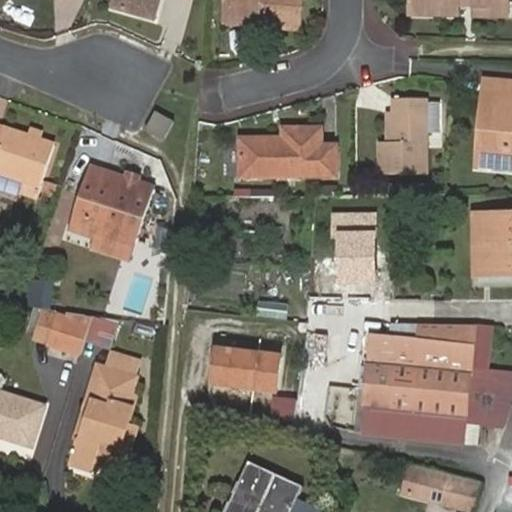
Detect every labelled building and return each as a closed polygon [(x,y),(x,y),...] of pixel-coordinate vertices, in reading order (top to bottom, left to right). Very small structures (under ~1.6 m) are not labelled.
[(114,0),(152,11),(155,0),(114,0)] [(292,19),(293,0),(227,0),(227,20),(258,22),(258,16),(292,19)] [(300,0),(293,0),(292,19),(258,16),(258,22),(299,24),(300,0)] [(469,10),(504,11),(504,0),(403,0),(404,16),(453,18),(454,3),(469,3),(469,10)] [(503,22),(504,11),(469,10),(469,21),(503,22)] [(511,82),(488,79),(484,113),(489,114),(485,148),(481,147),(478,166),(511,168),(511,82)] [(395,139),(387,139),(382,139),(380,172),(426,174),(429,97),(397,97),(396,110),(395,139)] [(389,110),(387,139),(395,139),(396,110),(389,110)] [(489,114),(484,113),(481,147),(485,148),(489,114)] [(154,114),(147,131),(166,139),(173,122),(154,114)] [(241,176),(336,175),(336,146),(320,146),(320,128),(283,129),(284,138),(242,139),(241,176)] [(0,134),(0,199),(16,205),(19,198),(35,203),(38,194),(52,152),(38,147),(26,144),(0,134)] [(29,137),(26,144),(38,147),(40,141),(29,137)] [(102,236),(139,246),(153,192),(138,188),(126,184),(86,174),(70,235),(100,243),(102,236)] [(138,188),(139,181),(128,178),(126,184),(138,188)] [(379,214),(337,214),(338,283),(379,283),(379,214)] [(511,218),(475,219),(475,273),(511,272),(511,218)] [(137,253),(139,246),(102,236),(100,243),(137,253)] [(28,279),(24,303),(48,308),(52,283),(28,279)] [(66,318),(57,347),(84,356),(96,319),(68,314),(66,318)] [(371,335),(361,433),(462,443),(474,325),(421,325),(420,340),(371,335)] [(260,357),(219,351),(214,386),(276,395),(281,360),(260,357)] [(102,370),(96,388),(103,389),(109,372),(102,370)] [(96,388),(85,428),(91,430),(88,440),(80,443),(73,469),(97,476),(99,469),(109,473),(118,468),(124,454),(133,457),(141,433),(130,430),(134,418),(140,402),(140,401),(135,400),(134,399),(138,388),(140,382),(109,372),(103,389),(96,388)] [(45,415),(0,399),(0,442),(32,453),(45,415)] [(267,399),(258,428),(290,437),(297,407),(267,399)] [(91,430),(85,428),(80,443),(88,440),(91,430)] [(299,511),(302,505),(309,489),(255,465),(234,511),(299,511)] [(451,508),(458,478),(417,468),(409,498),(451,508)] [(466,511),(475,511),(484,485),(458,478),(451,508),(466,511)]
